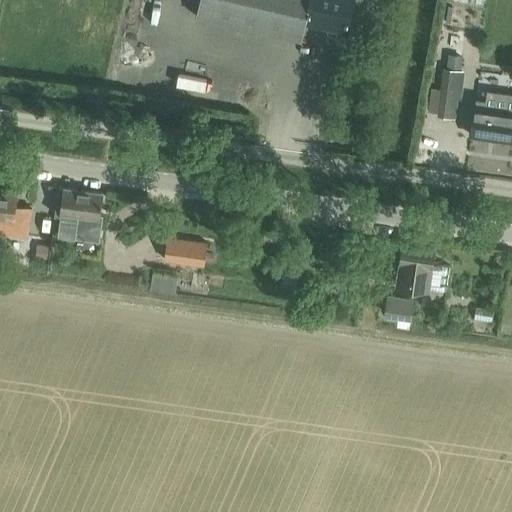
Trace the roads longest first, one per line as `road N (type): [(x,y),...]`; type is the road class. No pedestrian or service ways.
road 1 (tertiary): [(511,235),(0,161)]
road 2 (track): [(368,333),(365,303),(336,275),(217,222),(169,186)]
